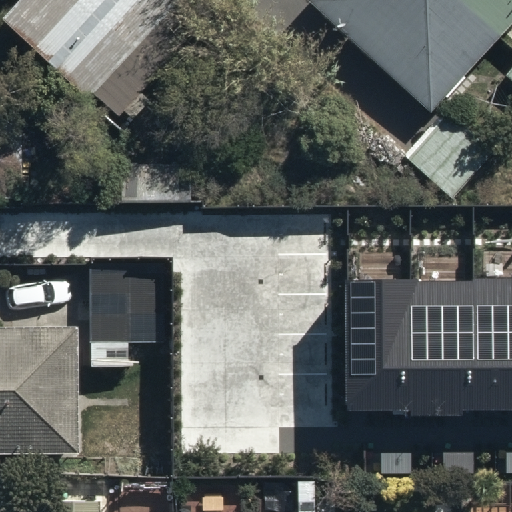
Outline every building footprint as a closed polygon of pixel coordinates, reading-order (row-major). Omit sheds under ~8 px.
[(195,1),(193,0),(29,0),(6,24),(109,121),(169,58),(155,44),(195,1)] [(511,29),(511,0),(312,0),(436,113),(511,29)] [(447,118),(410,161),(454,199),(491,156),(447,118)] [(89,264),(92,370),(164,368),(161,262),(89,264)] [(511,278),(347,280),(348,409),(511,407),(511,278)] [(78,334),(0,335),(0,452),(81,450),(78,334)] [(100,511),(100,497),(50,497),(49,511),(100,511)]
